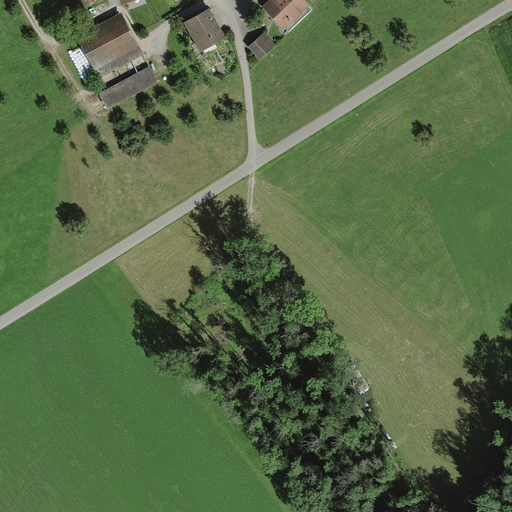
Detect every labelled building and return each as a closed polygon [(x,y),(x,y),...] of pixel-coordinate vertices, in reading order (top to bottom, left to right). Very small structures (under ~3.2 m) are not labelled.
[(301,0),(271,0),(266,6),(262,9),(282,30),(285,27),(289,31),(309,12),(306,8),(308,6),(301,0)] [(194,20),(184,25),(201,55),(225,41),(209,11),(194,20)] [(122,16),(77,39),(99,80),(144,57),(122,16)] [(248,49),(260,61),(276,46),(264,33),(248,49)] [(149,69),(100,95),(108,110),(157,84),(149,69)]
